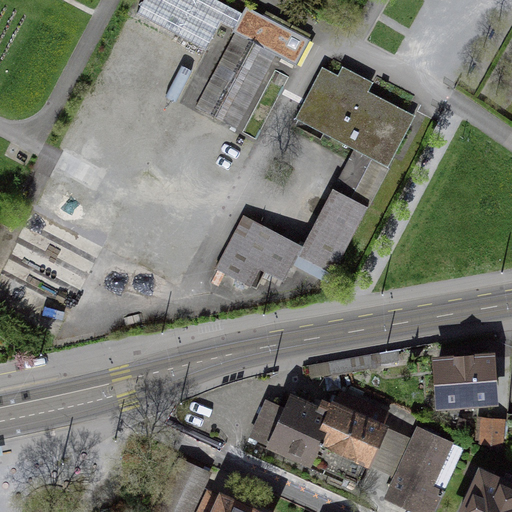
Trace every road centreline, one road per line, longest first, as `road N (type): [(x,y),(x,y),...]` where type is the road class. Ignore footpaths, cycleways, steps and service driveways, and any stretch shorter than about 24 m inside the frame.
road 1 (tertiary): [(138,382),(264,347),(511,302)]
road 2 (residential): [(348,511),(163,426),(138,382)]
road 3 (tertiary): [(0,414),(138,382)]
